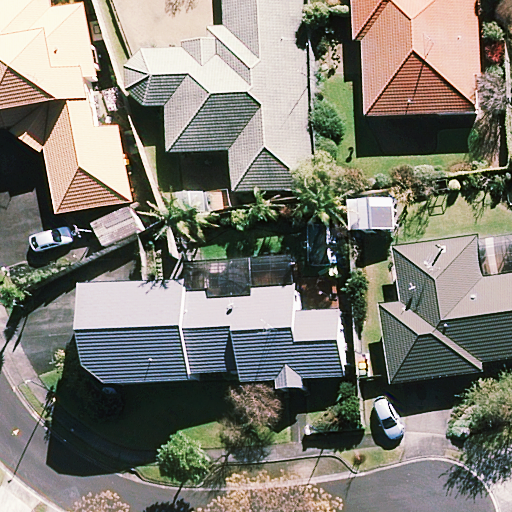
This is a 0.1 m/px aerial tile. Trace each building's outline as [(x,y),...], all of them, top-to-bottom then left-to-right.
[(56,172),(64,215),(137,202),(126,142),(114,144),(89,6),(57,12),(55,0),(0,0),(0,132),(22,128),(53,155),(56,172)] [(313,191),(307,0),(228,0),(230,51),(157,53),(158,107),(175,106),(176,153),(237,151),(239,193),(313,191)] [(485,114),(481,0),(361,0),(363,39),(371,39),(373,117),(485,114)] [(399,199),(358,200),(358,231),(399,231),(399,199)] [(511,278),(490,281),(485,240),(402,250),(409,303),(390,306),(399,383),(486,372),(485,361),(511,358),(511,278)] [(91,285),(94,386),(127,386),(202,384),(202,374),(245,373),(245,383),(282,382),(282,390),(313,390),(312,381),(350,380),(349,317),(311,318),(311,294),(197,297),(197,283),(91,285)]
